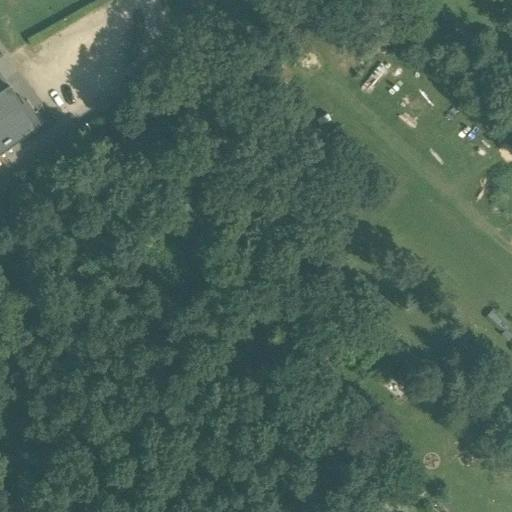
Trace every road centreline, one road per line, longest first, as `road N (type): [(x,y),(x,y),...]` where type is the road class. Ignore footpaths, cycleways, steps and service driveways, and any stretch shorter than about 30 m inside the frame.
road 1 (unclassified): [(0,177),(138,72),(155,34),(149,0)]
road 2 (unclassified): [(27,511),(0,355)]
